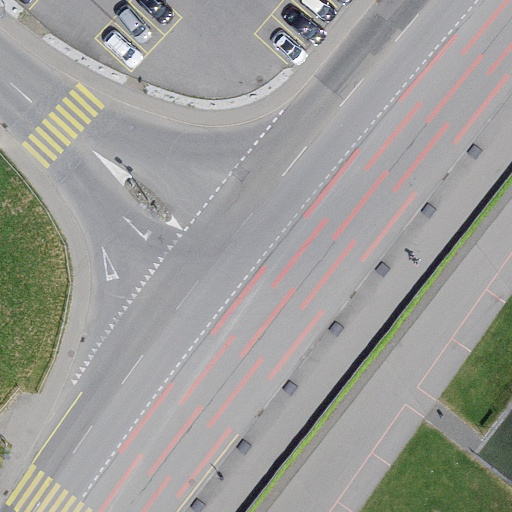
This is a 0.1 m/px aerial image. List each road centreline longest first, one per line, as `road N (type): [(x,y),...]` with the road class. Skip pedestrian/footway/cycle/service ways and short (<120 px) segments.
road 1 (residential): [(21,0),(226,166),(293,171),(356,149),(487,0)]
road 2 (residential): [(65,511),(88,478),(96,416),(63,362),(0,305)]
